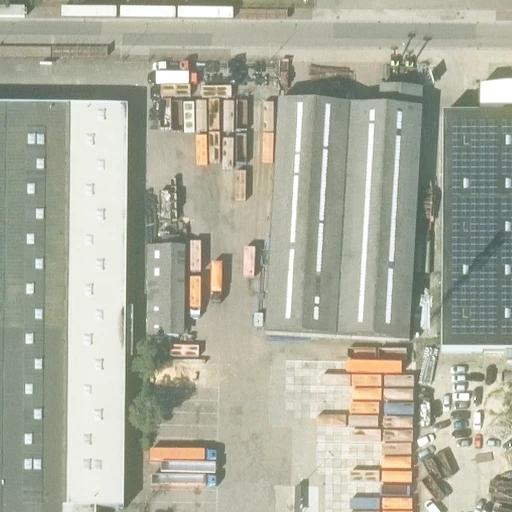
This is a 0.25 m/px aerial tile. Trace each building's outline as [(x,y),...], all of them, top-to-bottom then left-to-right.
[(252,77),(252,69),(222,70),(222,78),(252,77)] [(442,116),(440,355),(511,355),(511,85),(506,86),(478,89),(478,116),(442,116)] [(279,103),(266,335),(409,343),(422,111),(421,111),(422,91),(381,88),(380,109),(279,103)] [(0,100),(0,511),(97,511),(101,101),(0,100)] [(141,254),(137,361),(193,363),(194,347),(173,346),(175,256),(141,254)] [(135,328),(134,304),(123,305),(124,328),(135,328)] [(285,390),(284,511),(367,511),(368,391),(285,390)]
